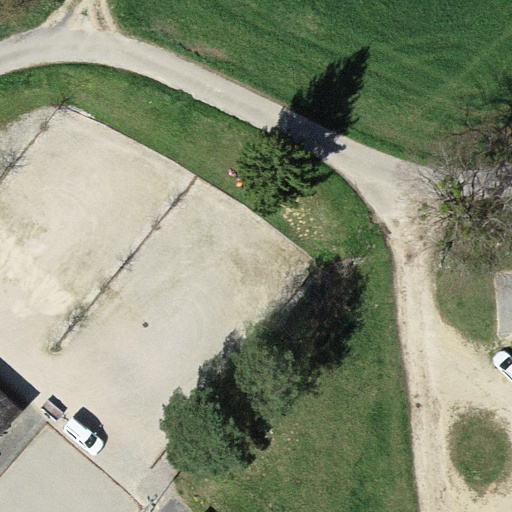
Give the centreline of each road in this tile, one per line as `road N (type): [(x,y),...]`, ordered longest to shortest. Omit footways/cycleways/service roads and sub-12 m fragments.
road 1 (unclassified): [(0,59),(42,40),(83,34),(412,179),(447,184),(511,170)]
road 2 (track): [(435,511),(412,179)]
